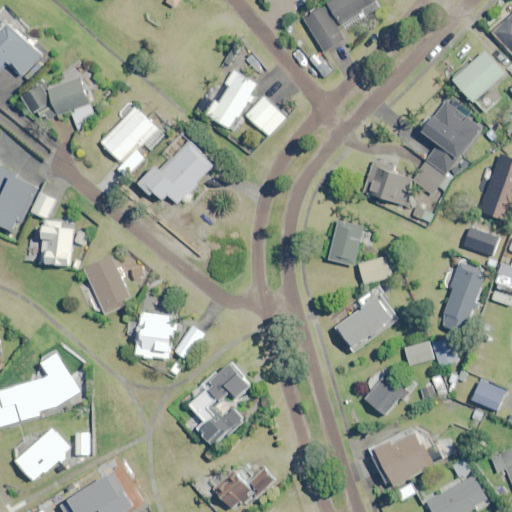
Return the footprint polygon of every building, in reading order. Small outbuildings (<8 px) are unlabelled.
[(336,0),(306,20),(328,53),(353,37),(348,29),(382,7),(377,0),(336,0)] [(511,18),(497,31),(511,49),(511,18)] [(43,53),(10,25),(0,36),(0,74),(11,62),(25,74),(43,53)] [(508,74),(488,52),(457,80),(477,102),(508,74)] [(88,75),(82,65),(68,72),(72,80),(50,92),(47,87),(26,98),(35,115),(56,105),(62,117),(74,111),(82,127),(100,117),(86,89),(104,80),(99,70),(88,75)] [(261,86),(237,71),(223,93),(212,86),(198,107),(233,130),(261,86)] [(289,119),(266,97),(248,116),(271,137),(289,119)] [(430,160),(434,163),(418,184),(434,196),(449,175),(483,129),(469,119),(472,114),(451,98),(436,119),(430,114),(420,127),(442,143),(430,160)] [(106,146),(105,148),(112,155),(114,153),(125,164),(120,169),(128,177),(146,159),(139,151),(146,144),(153,150),(167,136),(132,103),(121,114),(126,120),(103,143),(106,146)] [(218,166),(192,142),(163,171),(158,167),(142,184),(153,195),(157,192),(165,200),(171,195),(184,208),(195,197),(192,193),(218,166)] [(511,217),(511,158),(503,155),(483,212),(510,222),(511,217)] [(397,203),(416,209),(419,201),(409,198),(415,181),(394,173),(396,169),(376,162),(366,192),(397,203)] [(38,190),(40,188),(0,167),(0,224),(16,233),(28,209),(38,190)] [(43,193),(34,211),(48,219),(58,201),(43,193)] [(64,223),(43,221),(41,232),(40,240),(32,239),(29,261),(72,267),(76,230),(64,229),(64,223)] [(366,230),(339,223),(330,260),(356,267),(366,230)] [(501,239),(473,228),(466,246),(495,257),(501,239)] [(92,234),(81,231),(77,243),(89,246),(92,234)] [(511,244),(509,252),(511,253),(511,266),(505,264),(496,286),(511,292),(511,244)] [(133,297),(114,257),(87,269),(94,283),(86,286),(96,309),(105,305),(109,315),(129,306),(127,300),(133,297)] [(395,278),(390,258),(362,265),(367,285),(395,278)] [(443,326),(466,334),(476,308),(480,309),(482,303),(478,301),(486,277),(481,276),(484,269),(462,261),(459,271),(450,268),(444,285),(456,289),(443,326)] [(401,320),(377,288),(355,304),(360,311),(340,326),(359,351),(401,320)] [(177,317),(140,313),(139,322),(132,321),(129,342),(139,343),(137,356),(171,360),(177,317)] [(194,326),(177,352),(181,354),(171,370),(180,375),(207,334),(194,326)] [(460,362),(452,339),(436,344),(443,368),(460,362)] [(436,360),(431,343),(407,349),(412,367),(436,360)] [(0,391),(0,427),(42,417),(42,413),(43,413),(45,413),(47,412),(49,412),(51,411),(53,410),(55,410),(57,409),(59,408),(60,407),(62,406),(64,405),(65,404),(67,403),(69,401),(84,391),(60,354),(44,364),(53,377),(34,382),(0,391)] [(219,377),(217,375),(206,385),(208,388),(190,403),(199,414),(186,425),(196,436),(202,431),(214,446),(246,418),(238,409),(245,403),(241,398),(254,387),(235,364),(219,377)] [(388,416),(403,399),(407,403),(412,397),(405,391),(389,376),(369,399),(388,416)] [(478,407),(474,417),(483,421),(487,410),(499,415),(508,391),(483,382),(474,405),(478,407)] [(19,461),(38,483),(62,461),(71,471),(83,461),(55,429),(19,461)] [(436,467),(419,433),(395,446),(394,443),(376,452),(395,488),(436,467)] [(93,442),(81,441),(81,454),(92,454),(93,442)] [(511,452),(503,456),(511,477),(511,452)] [(237,511),(258,495),(248,483),(254,478),(245,466),(218,489),(237,511)] [(278,481),(267,470),(252,483),(263,495),(278,481)] [(473,511),(491,502),(477,478),(462,486),(458,478),(441,488),(445,495),(430,504),(434,511),(473,511)] [(90,493),(87,488),(72,497),(82,511),(107,511),(120,505),(106,483),(90,493)] [(136,511),(144,507),(138,498),(116,511),(136,511)]
